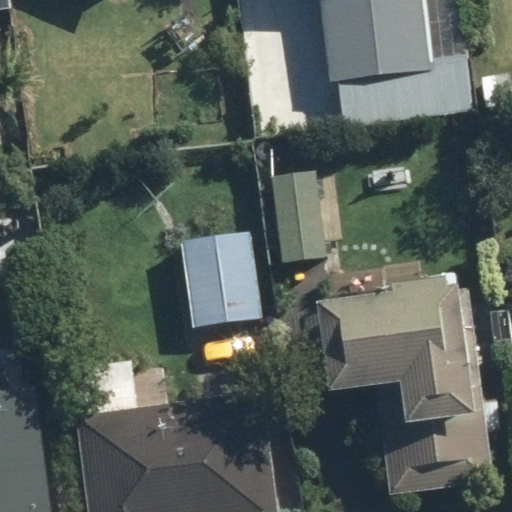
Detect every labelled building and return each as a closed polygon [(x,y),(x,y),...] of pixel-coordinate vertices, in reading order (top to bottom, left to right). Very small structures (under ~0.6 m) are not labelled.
[(95,0),(120,11),(124,0),(95,0)] [(335,98),(429,86),(417,0),(305,0),(307,9),(324,6),(335,98)] [(325,184),(272,187),(277,274),(330,271),(325,184)] [(257,241),(185,246),(191,342),(263,337),(257,241)] [(379,431),(386,507),(455,500),(456,511),(499,511),(494,463),(477,464),(462,295),(390,302),(392,320),(289,330),(297,418),(400,408),(402,429),(379,431)] [(74,435),(84,511),(279,511),(266,408),(74,435)] [(0,511),(52,511),(42,411),(0,415),(0,511)]
